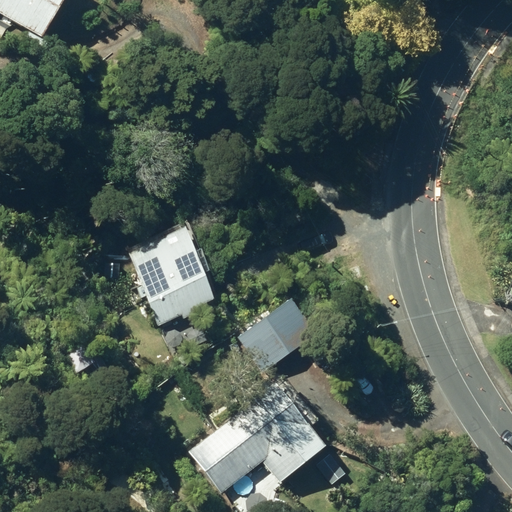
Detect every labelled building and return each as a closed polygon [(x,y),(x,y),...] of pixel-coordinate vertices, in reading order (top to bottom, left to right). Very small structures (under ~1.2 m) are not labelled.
[(0,0),(0,14),(43,40),(66,0),(0,0)] [(167,228),(119,255),(155,320),(203,294),(167,228)] [(235,340),(261,374),(314,335),(289,301),(235,340)] [(264,393),(187,453),(217,491),(261,457),(277,479),(310,450),(264,393)] [(316,465),(331,484),(344,474),(329,454),(316,465)]
